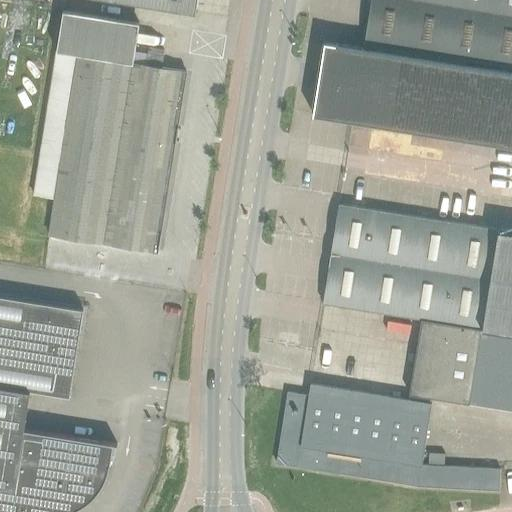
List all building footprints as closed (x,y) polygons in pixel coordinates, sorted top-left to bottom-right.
[(99,0),(194,15),(196,0),(99,0)] [(511,0),(370,0),(364,42),(371,43),(466,59),(475,60),(511,65),(511,0)] [(148,48),(147,55),(134,52),(139,23),(62,10),(56,51),(33,195),(54,198),(49,234),(157,251),(185,71),(161,67),(164,50),(148,48)] [(370,49),(363,48),(324,42),(313,114),(349,120),(511,145),(511,71),(474,66),(465,64),(370,49)] [(371,43),(370,49),(465,64),(466,59),(371,43)] [(496,231),(340,205),(338,205),(336,219),(331,255),(327,283),(324,301),(323,303),(421,320),(409,395),(468,405),(468,403),(496,231)] [(511,233),(496,231),(468,403),(511,409),(511,233)] [(0,295),(0,384),(30,389),(30,390),(69,397),(83,309),(0,295)] [(0,511),(66,511),(77,508),(79,507),(80,506),(83,505),(87,502),(89,500),(92,498),(94,496),(95,495),(96,494),(97,492),(99,489),(100,488),(102,486),(103,483),(104,481),(105,479),(106,476),(107,474),(107,472),(108,471),(108,468),(109,466),(110,463),(109,463),(113,444),(117,445),(117,443),(24,428),(30,390),(30,389),(0,384),(0,511)] [(499,469),(448,466),(444,466),(445,453),(429,452),(428,465),(422,464),(430,404),(408,400),(311,385),(310,384),(308,396),(287,392),(276,463),(298,466),(299,461),(310,463),(309,468),(418,485),(498,491),(499,474),(499,469)]
